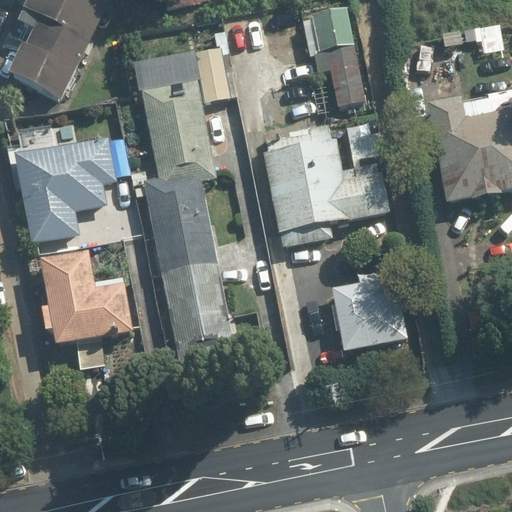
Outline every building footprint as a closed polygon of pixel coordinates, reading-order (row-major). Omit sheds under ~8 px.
[(76,0),(29,0),(18,26),(32,33),(5,89),(57,113),(104,13),(76,0)] [(203,0),(167,0),(170,9),(203,0)] [(304,24),(316,80),(324,78),(333,117),(362,111),(342,16),(304,24)] [(224,55),(190,62),(195,91),(199,111),(233,104),(224,55)] [(140,102),(156,188),(139,191),(174,375),(230,364),(197,188),(213,185),(199,111),(195,91),(140,102)] [(457,116),(456,106),(422,112),(440,216),(511,203),(511,117),(485,122),(483,112),(457,116)] [(25,255),(75,244),(70,222),(105,215),(101,196),(116,193),(105,147),(6,169),(25,255)] [(332,246),(329,232),(384,222),(377,185),(339,193),(330,150),(258,164),(276,257),(332,246)] [(85,263),(32,269),(39,320),(36,320),(39,346),(48,345),(50,358),(75,354),(78,376),(103,373),(100,347),(125,344),(118,288),(89,292),(85,263)] [(387,287),(327,298),(339,363),(399,352),(387,287)]
